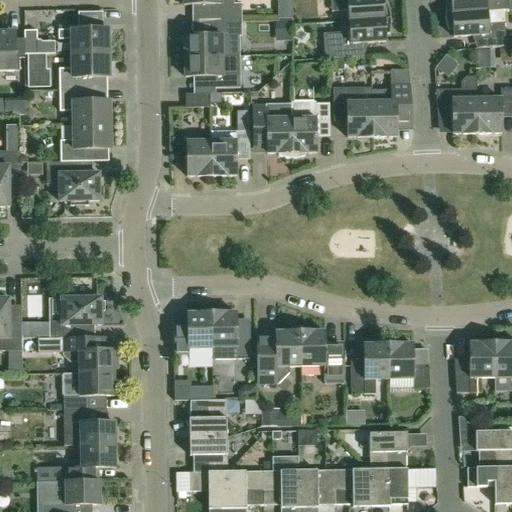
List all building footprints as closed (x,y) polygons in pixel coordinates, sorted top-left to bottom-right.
[(220,5),(220,0),(183,0),(184,6),(213,6),(214,20),(234,20),(241,20),(241,5),(220,5)] [(348,12),(349,23),(390,20),(390,16),(389,12),(388,8),(387,5),(383,5),(382,0),(330,0),(332,13),(348,12)] [(445,11),(445,16),(487,13),(503,12),(508,12),(507,0),(502,0),(450,0),(451,0),(446,1),(445,6),(445,11)] [(503,12),(487,13),(445,16),(445,20),(446,24),(447,28),(448,32),(453,31),(453,39),(481,37),(482,50),(506,48),(504,23),(503,12)] [(214,20),(214,37),(184,37),(185,58),(221,58),(239,57),(239,36),(242,36),(241,20),(234,20),(214,20)] [(385,36),(389,36),(390,32),(390,28),(391,24),(390,20),(349,23),(350,34),(323,36),(325,60),(359,58),(358,45),(385,43),(385,36)] [(71,41),(72,55),(109,55),(108,31),(58,31),(58,41),(71,41)] [(25,56),(24,40),(10,40),(10,32),(0,32),(0,72),(19,72),(19,60),(25,60),(25,56)] [(25,56),(37,56),(37,32),(24,32),(24,40),(25,56)] [(59,70),(59,91),(84,91),(84,79),(109,79),(109,55),(72,55),(72,70),(59,70)] [(221,58),(185,58),(185,79),(215,78),(215,90),(240,89),(240,77),(239,57),(221,58)] [(396,132),(412,132),(408,71),(390,71),(391,93),(372,93),(372,104),(371,104),(372,139),(396,139),(396,132)] [(461,91),(452,91),(436,91),(437,115),(441,115),(441,119),(444,122),(452,122),(452,136),(477,135),(476,100),(476,78),(467,78),(461,85),(461,91)] [(372,139),(371,104),(358,104),(358,89),(333,90),(333,119),(347,118),(347,139),(372,139)] [(500,100),(476,100),(477,135),(501,135),(501,114),(511,114),(511,90),(500,90),(500,100)] [(73,127),(110,127),(109,103),(84,103),(84,91),(59,91),(59,113),(73,113),(73,127)] [(186,109),(210,109),(209,95),(185,95),(186,109)] [(253,111),(253,155),(278,155),(278,157),(290,160),(292,160),(291,120),(291,105),(265,106),(265,110),(253,111)] [(291,105),(291,120),(292,160),(293,160),(305,157),(305,155),(316,155),(316,134),(329,134),(329,105),(291,105)] [(60,142),(60,164),(76,163),(85,163),(85,151),(110,151),(110,127),(73,127),(73,142),(60,142)] [(211,142),(212,178),(236,177),(236,156),(249,156),(249,132),(211,133),(211,142)] [(212,178),(211,142),(186,143),(187,178),(212,178)] [(9,181),(21,180),(20,153),(0,153),(0,208),(9,208),(9,181)] [(60,164),(46,164),(47,186),(59,185),(59,203),(70,203),(70,208),(89,207),(89,203),(99,202),(99,175),(77,175),(76,163),(60,164)] [(71,300),(61,300),(49,300),(49,339),(79,339),(79,327),(101,327),(101,299),(90,300),(90,295),(71,295),(71,300)] [(0,352),(21,352),(21,340),(21,322),(9,322),(8,300),(0,300),(0,352)] [(212,350),(211,314),(187,315),(188,357),(198,356),(201,353),(201,350),(212,350)] [(250,326),(236,326),(236,314),(211,314),(212,350),(212,361),(251,361),(250,326)] [(289,369),(300,368),(300,328),(298,328),(287,331),(287,333),(275,334),(275,335),(256,335),(257,387),(273,386),(277,386),(280,383),(289,374),(289,369)] [(342,347),(325,347),(324,333),(313,333),(313,331),(301,328),(300,328),(300,368),(324,368),(325,387),(343,386),(342,347)] [(105,339),(88,339),(38,340),(39,355),(64,354),(65,358),(71,364),(79,364),(79,375),(114,375),(114,352),(106,352),(105,339)] [(454,366),(456,395),(481,394),(481,380),(494,380),(494,344),(469,345),(469,366),(454,366)] [(511,344),(494,344),(494,380),(494,394),(511,393),(511,344)] [(388,381),(388,346),(363,346),(364,367),(350,367),(351,396),(375,396),(375,381),(388,381)] [(388,381),(389,381),(413,381),(413,395),(430,395),(428,366),(413,366),(413,346),(388,346),(388,381)] [(63,376),(64,412),(89,411),(89,398),(114,397),(114,375),(79,375),(63,376)] [(213,402),(213,388),(189,388),(189,402),(190,402),(213,402)] [(252,401),(252,417),(269,418),(269,402),(252,401)] [(226,402),(213,402),(190,402),(190,420),(189,420),(189,439),(226,438),(226,402)] [(64,448),(80,447),(115,447),(115,424),(89,424),(89,411),(64,412),(64,448)] [(511,468),(511,432),(478,433),(478,429),(473,429),(461,418),(458,418),(459,435),(475,435),(475,453),(478,453),(478,470),(511,468)] [(369,435),(370,471),(406,471),(405,454),(407,454),(406,436),(407,436),(407,435),(369,435)] [(227,465),(226,438),(189,439),(190,457),(193,457),(193,474),(208,474),(226,474),(227,465)] [(65,470),(65,484),(100,483),(100,470),(116,469),(115,447),(80,447),(81,469),(65,470)] [(511,468),(478,470),(467,470),(467,489),(494,488),(494,506),(511,506),(511,468)] [(334,472),(335,506),(352,506),(352,509),(371,509),(370,471),(334,472)] [(406,471),(370,471),(371,509),(390,508),(390,506),(408,506),(407,471),(406,471)] [(334,472),(298,473),(299,510),(318,509),(318,507),(335,506),(334,472)] [(262,473),(226,474),(227,511),(246,511),(246,508),(263,508),(262,473)] [(298,473),(272,473),(262,473),(263,508),(280,507),(280,510),(299,510),(298,473)] [(208,474),(193,474),(190,474),(190,494),(208,493),(208,511),(227,511),(226,474),(208,474)] [(42,506),(42,511),(66,511),(67,507),(100,506),(100,483),(65,484),(66,506),(42,506)]
